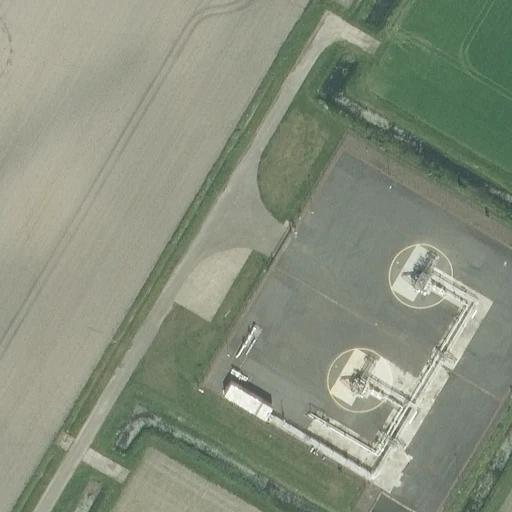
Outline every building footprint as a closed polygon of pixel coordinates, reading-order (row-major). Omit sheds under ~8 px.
[(314,139),(320,123),(306,118),(300,134),(314,139)] [(305,174),(316,179),(327,158),(315,152),(305,174)] [(297,217),(314,182),(300,175),(283,211),(297,217)] [(224,281),(214,302),(239,312),(248,291),(224,281)] [(265,325),(276,306),(255,294),(244,314),(265,325)] [(207,310),(197,331),(220,343),(230,322),(207,310)] [(227,381),(221,395),(268,415),(274,401),(227,381)]
